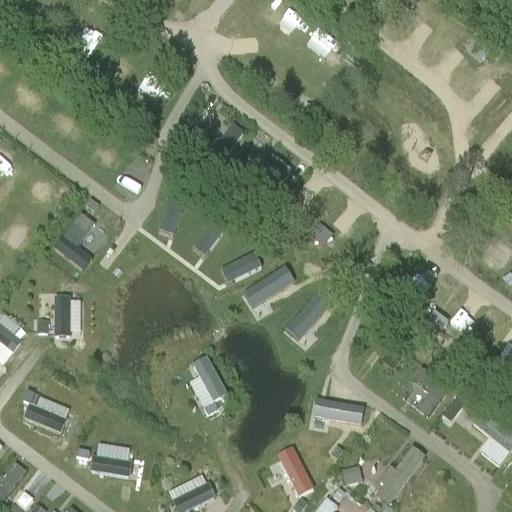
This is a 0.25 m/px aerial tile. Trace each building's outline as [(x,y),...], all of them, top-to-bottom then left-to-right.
[(451,82),(464,90),(479,68),(466,60),(451,82)] [(196,151),(218,169),(245,134),(223,116),(196,151)] [(406,153),(393,168),(426,196),(439,181),(406,153)] [(282,192),(291,168),(266,159),(257,183),(282,192)] [(98,210),(90,204),(84,210),(93,217),(98,210)] [(164,218),(159,232),(174,238),(179,224),(164,218)] [(70,255),(61,267),(76,279),(85,266),(70,255)] [(251,258),(222,273),(230,287),(259,272),(251,258)] [(285,274),(244,291),(252,308),(293,291),(285,274)] [(423,310),(438,292),(425,280),(410,298),(423,310)] [(82,338),(82,301),(55,301),(54,338),(82,338)] [(286,333),(301,344),(319,319),(304,308),(286,333)] [(0,320),(0,367),(2,369),(23,346),(13,337),(21,329),(5,315),(0,320)] [(191,386),(204,410),(229,397),(209,359),(192,368),(199,381),(191,386)] [(21,424),(64,435),(70,407),(28,397),(21,424)] [(315,404),(313,424),(363,428),(365,408),(315,404)] [(295,449),(277,458),(298,501),(316,492),(295,449)] [(94,478),(144,480),(145,452),(96,450),(94,478)] [(412,450),(395,474),(374,459),(362,475),(382,488),(374,499),(390,510),(425,459),(412,450)] [(348,487),(364,483),(360,468),(344,473),(348,487)] [(168,494),(174,511),(195,511),(215,505),(205,479),(168,494)] [(337,511),(339,510),(327,501),(318,511),(337,511)]
